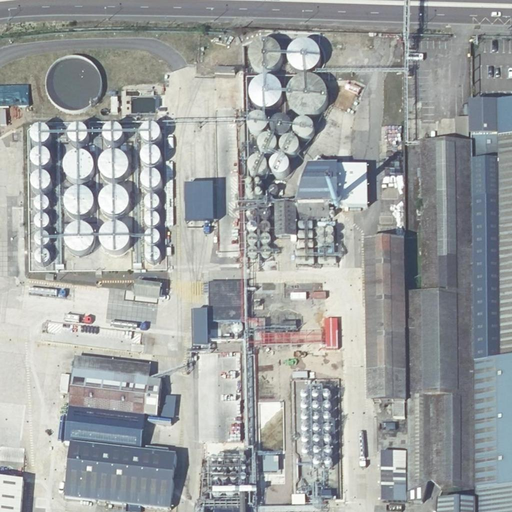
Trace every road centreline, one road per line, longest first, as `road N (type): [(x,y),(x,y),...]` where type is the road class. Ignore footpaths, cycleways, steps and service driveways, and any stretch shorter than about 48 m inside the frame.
road 1 (secondary): [(0,10),(511,17)]
road 2 (unknown): [(12,302),(12,359),(50,485),(48,511)]
road 3 (unknown): [(163,318),(184,395),(185,511)]
road 4 (unknown): [(193,278),(193,137)]
